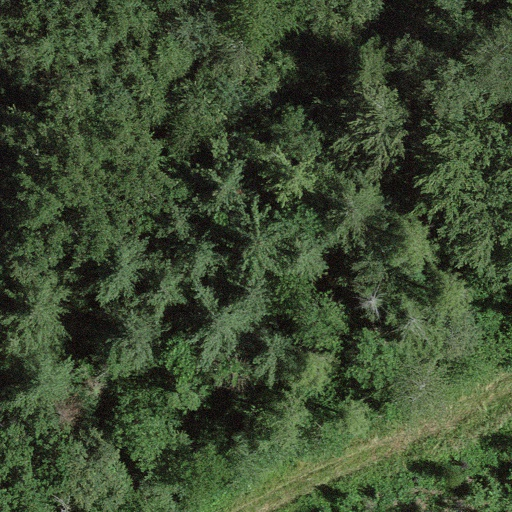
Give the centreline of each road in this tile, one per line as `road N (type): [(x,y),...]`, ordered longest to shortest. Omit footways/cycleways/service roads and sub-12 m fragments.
road 1 (track): [(511,365),(267,487),(237,511)]
road 2 (track): [(11,0),(0,148)]
